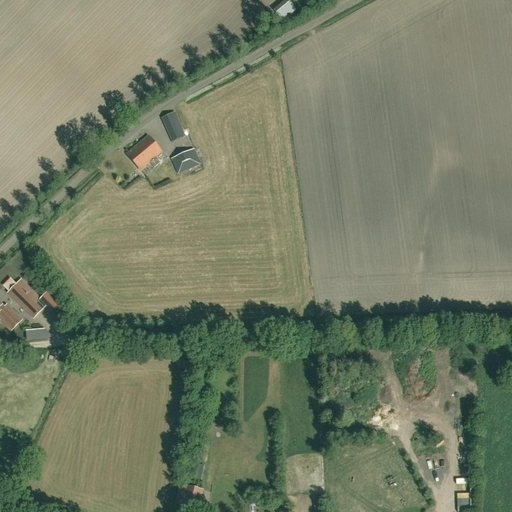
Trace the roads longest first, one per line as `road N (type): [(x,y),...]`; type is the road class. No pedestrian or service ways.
road 1 (track): [(511,320),(0,346)]
road 2 (unclassified): [(0,255),(133,130),(358,0)]
